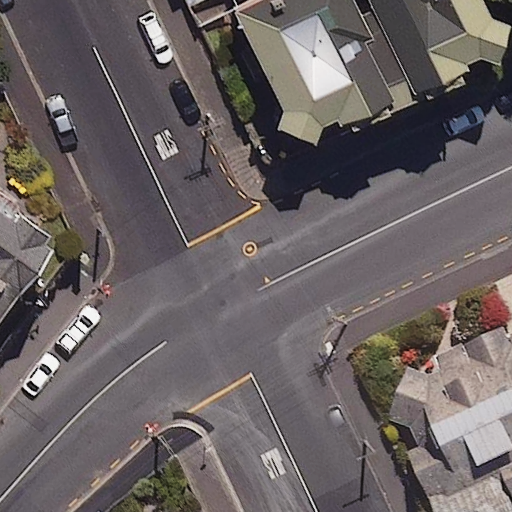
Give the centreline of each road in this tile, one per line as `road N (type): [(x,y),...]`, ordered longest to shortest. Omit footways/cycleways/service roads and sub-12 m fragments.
road 1 (residential): [(73,0),(220,308)]
road 2 (tertiary): [(220,308),(511,167)]
road 3 (unclassified): [(220,308),(112,382),(59,433),(0,511)]
road 4 (residential): [(220,308),(316,511)]
